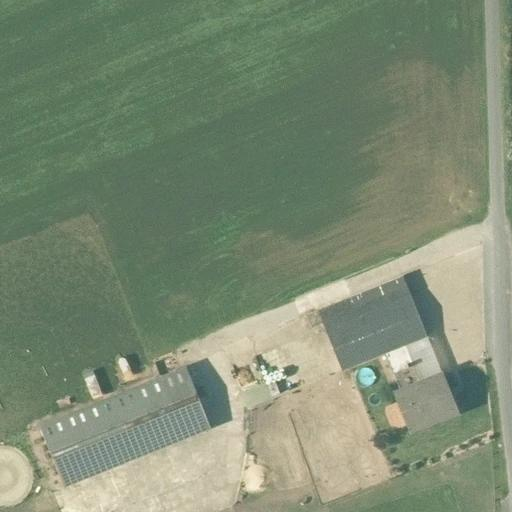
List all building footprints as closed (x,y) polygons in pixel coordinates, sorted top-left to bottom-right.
[(403,279),(318,314),(341,372),(383,355),(427,338),(403,279)] [(427,338),(383,355),(399,394),(442,376),(427,338)] [(278,378),(283,377),(278,353),(259,358),(268,396),(281,393),(278,378)] [(187,371),(42,428),(66,488),(210,430),(187,371)] [(399,394),(394,396),(409,433),(457,413),(442,376),(399,394)] [(248,408),(271,401),(265,383),(242,390),(248,408)]
